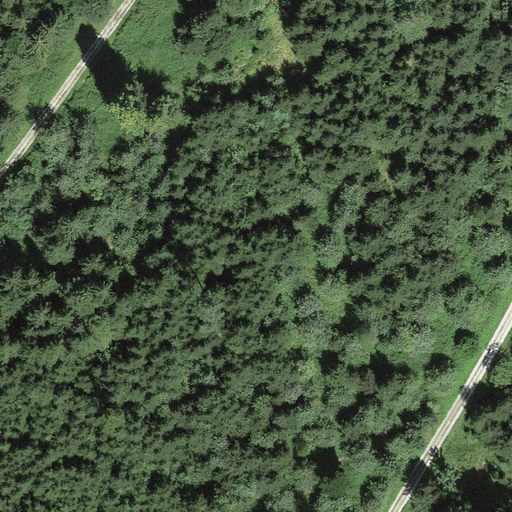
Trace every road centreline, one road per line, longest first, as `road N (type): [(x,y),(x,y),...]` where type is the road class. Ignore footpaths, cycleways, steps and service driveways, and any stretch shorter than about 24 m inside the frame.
road 1 (track): [(394,511),(511,308)]
road 2 (track): [(0,173),(131,0)]
